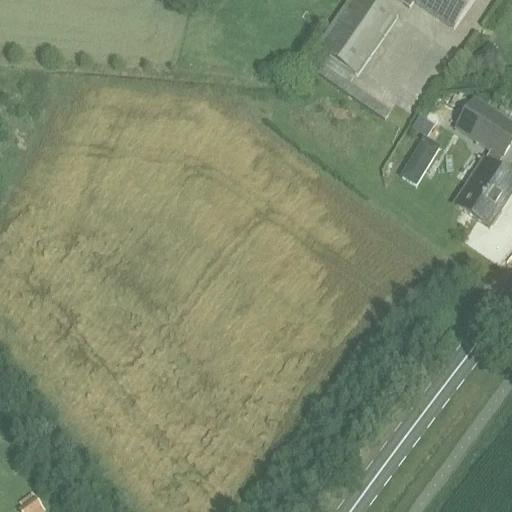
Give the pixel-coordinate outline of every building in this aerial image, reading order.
[(343,96),(354,80),(355,81),(399,19),(371,0),(350,0),(314,52),(327,61),(316,77),(343,96)] [(395,0),(410,10),(414,4),(454,32),(475,0),(395,0)] [(490,45),(471,61),(483,75),(501,59),(490,45)] [(489,229),(511,194),(511,179),(496,170),(503,160),(502,159),(511,143),(511,127),(503,120),(475,104),(458,131),(491,152),(485,162),(485,163),(456,208),(489,229)] [(44,511),(36,500),(23,510),(21,511),(20,511),(44,511)]
